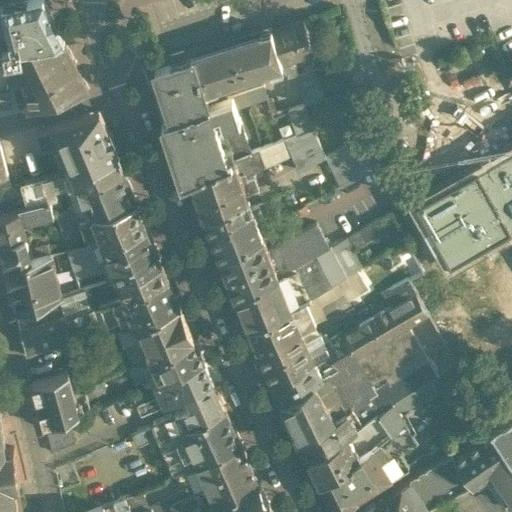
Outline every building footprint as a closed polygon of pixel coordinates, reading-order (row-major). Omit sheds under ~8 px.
[(45,0),(21,0),(2,5),(1,5),(6,26),(11,46),(2,48),(4,61),(5,64),(21,60),(21,59),(23,58),(21,46),(64,38),(45,0)] [(303,18),(272,28),(283,63),(287,75),(297,72),(299,71),(295,58),(314,52),(303,18)] [(272,28),(155,65),(171,115),(201,105),(201,104),(209,101),(204,87),(283,63),(272,28)] [(64,38),(21,46),(23,58),(21,59),(21,60),(28,107),(89,88),(64,38)] [(299,71),(297,72),(306,102),(327,95),(318,66),(299,71)] [(264,83),(233,93),(237,106),(268,95),(264,83)] [(209,101),(201,104),(201,105),(171,115),(161,118),(181,178),(190,174),(251,149),(237,106),(233,93),(209,101)] [(313,125),(304,103),(289,107),(298,131),(313,125)] [(99,108),(53,123),(71,167),(71,168),(118,154),(119,154),(99,108)] [(313,125),(298,131),(298,132),(286,137),(292,152),(300,168),(326,153),(313,125)] [(369,131),(326,153),(340,185),(383,162),(369,131)] [(286,137),(259,147),(266,163),(292,152),(286,137)] [(450,262),(511,227),(511,145),(453,180),(416,201),(450,262)] [(251,149),(190,174),(204,213),(248,194),(247,191),(259,186),(255,173),(242,178),(241,174),(266,163),(259,147),(251,150),(251,149)] [(118,154),(71,168),(71,167),(66,168),(70,183),(123,167),(118,154)] [(70,183),(76,202),(132,187),(123,167),(70,183)] [(66,168),(25,180),(30,196),(16,199),(18,209),(21,209),(19,205),(50,198),(50,197),(58,195),(56,187),(70,183),(66,168)] [(8,171),(0,172),(0,187),(11,184),(8,171)] [(132,187),(76,202),(80,216),(81,216),(115,206),(137,200),(132,187)] [(248,194),(204,213),(221,257),(263,235),(263,234),(270,231),(265,216),(272,212),(267,199),(252,205),(248,194)] [(18,209),(0,213),(0,239),(26,233),(26,234),(27,233),(24,221),(53,213),(54,214),(58,212),(57,210),(54,211),(50,198),(19,205),(21,209),(18,209)] [(115,206),(81,216),(80,216),(75,218),(72,206),(57,210),(58,212),(64,231),(83,225),(86,234),(99,230),(102,238),(124,231),(124,232),(148,224),(137,200),(115,206)] [(373,219),(346,235),(353,247),(380,231),(373,219)] [(317,220),(268,246),(278,272),(297,263),(330,244),(329,243),(317,220)] [(124,231),(102,238),(95,241),(110,277),(163,259),(148,224),(124,232),(124,231)] [(26,233),(0,239),(0,241),(5,262),(30,256),(26,234),(26,233)] [(221,257),(223,261),(235,293),(278,272),(268,246),(265,240),(263,235),(221,257)] [(345,235),(329,243),(330,244),(346,275),(363,265),(353,247),(346,235),(345,235)] [(330,244),(297,263),(278,272),(283,284),(301,276),(322,263),(332,283),(346,275),(330,244)] [(30,256),(5,262),(16,309),(52,299),(52,298),(61,294),(61,293),(51,251),(36,255),(30,256)] [(163,259),(110,277),(86,285),(92,304),(100,301),(169,274),(163,259)] [(278,272),(235,293),(248,326),(306,298),(311,295),(332,283),(322,263),(301,276),(283,284),(278,272)] [(70,311),(47,318),(20,326),(24,342),(47,334),(51,337),(53,344),(58,343),(59,346),(68,343),(69,344),(71,343),(71,342),(88,337),(87,333),(88,330),(96,327),(98,333),(99,333),(119,326),(119,325),(181,301),(169,274),(100,301),(101,303),(89,307),(88,305),(70,311)] [(304,334),(261,357),(272,381),(313,358),(314,357),(314,358),(330,349),(333,353),(352,342),(359,352),(409,322),(410,322),(417,318),(418,318),(429,311),(409,277),(391,287),(398,300),(327,342),(321,331),(306,339),(304,334)] [(86,285),(67,290),(61,293),(61,294),(52,298),(52,299),(16,309),(20,326),(47,318),(70,311),(88,305),(92,304),(86,285)] [(306,298),(248,326),(261,357),(304,334),(302,329),(316,322),(306,298)] [(181,301),(119,325),(119,326),(135,363),(145,359),(144,358),(195,335),(181,301)] [(359,352),(354,355),(375,389),(411,367),(420,383),(439,371),(410,322),(409,322),(359,352)] [(195,335),(144,358),(154,380),(154,381),(205,358),(195,335)] [(333,353),(332,354),(339,365),(354,355),(359,352),(352,342),(333,353)] [(411,367),(375,389),(354,355),(339,365),(329,370),(352,407),(359,403),(359,402),(371,395),(373,399),(380,409),(393,401),(396,398),(420,383),(411,367)] [(205,358),(154,381),(154,380),(140,387),(149,409),(192,389),(214,379),(205,358)] [(313,358),(272,381),(281,400),(316,378),(323,374),(313,358)] [(420,383),(396,398),(404,409),(464,372),(457,360),(439,371),(439,372),(439,371),(420,383)] [(68,368),(33,381),(44,424),(45,424),(67,415),(80,409),(74,389),(68,368)] [(316,378),(281,400),(299,438),(318,426),(319,425),(347,409),(348,410),(352,407),(329,370),(323,374),(316,378)] [(214,379),(192,389),(194,395),(197,400),(182,407),(189,422),(226,406),(219,390),(218,390),(216,385),(214,379)] [(85,385),(74,389),(80,409),(91,404),(85,385)] [(371,395),(359,402),(359,403),(368,416),(368,417),(378,411),(380,409),(373,399),(371,395)] [(0,511),(23,511),(19,482),(20,481),(16,445),(6,447),(0,400),(0,511)] [(380,409),(378,411),(392,429),(404,419),(393,401),(380,409)] [(183,425),(183,426),(198,461),(242,440),(226,406),(189,422),(183,425)] [(511,408),(491,423),(493,427),(454,454),(472,482),(472,483),(486,473),(508,505),(511,502),(511,408)] [(319,425),(318,426),(299,438),(308,456),(349,430),(357,424),(348,410),(347,409),(319,425)] [(183,425),(176,410),(154,420),(155,423),(160,434),(176,471),(180,469),(198,461),(183,426),(183,425)] [(392,429),(378,411),(368,417),(368,416),(357,424),(349,430),(360,452),(378,440),(392,429)] [(76,440),(67,415),(45,424),(52,450),(76,440)] [(155,423),(134,432),(139,443),(160,434),(155,423)] [(349,430),(308,456),(320,479),(360,452),(349,430)] [(242,440),(198,461),(216,501),(217,501),(259,480),(259,479),(242,440)] [(360,452),(320,479),(335,510),(357,497),(357,496),(392,474),(382,457),(387,454),(378,440),(360,452)] [(452,450),(375,501),(374,500),(356,511),(422,511),(447,497),(472,482),(454,454),(452,450)] [(216,501),(198,461),(180,469),(187,485),(152,504),(155,511),(195,511),(208,505),(216,501)] [(216,501),(208,505),(195,511),(243,511),(268,499),(259,480),(217,501),(216,501)] [(142,488),(125,495),(133,511),(149,506),(149,505),(142,488)] [(133,511),(125,495),(115,499),(119,511),(133,511)] [(268,499),(243,511),(274,511),(269,499),(268,499)] [(106,511),(103,503),(81,511),(106,511)]
